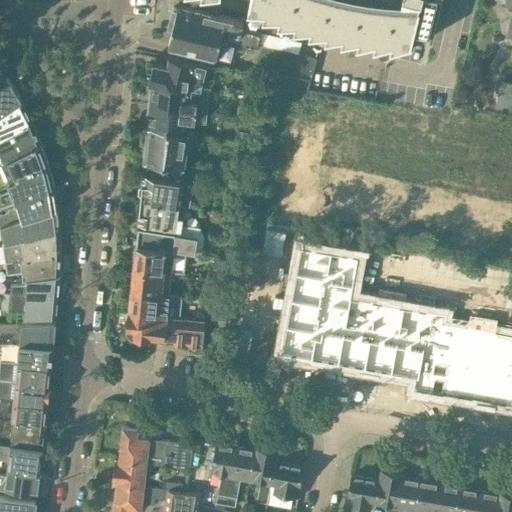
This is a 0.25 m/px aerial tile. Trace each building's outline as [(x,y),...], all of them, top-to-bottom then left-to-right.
[(250,0),(250,2),(251,2),(249,6),(249,8),(265,9),(264,14),(263,14),(263,15),(281,15),(279,20),(279,21),(296,21),(295,26),(294,26),(294,27),(312,26),(310,31),(310,32),(327,30),(326,35),(326,36),(344,34),(342,38),(342,39),(342,40),(360,37),(358,41),(358,43),(376,39),(375,43),(374,44),(374,45),(392,41),(391,45),(391,47),(413,40),(413,39),(431,34),(431,35),(433,35),(441,0),(250,0)] [(168,25),(173,26),(168,43),(234,59),(237,47),(251,50),(252,44),(258,45),(262,29),(238,23),(240,16),(226,13),(225,15),(178,4),(177,7),(173,5),(168,25)] [(305,54),(301,69),(313,72),(316,57),(305,54)] [(149,83),(152,83),(190,87),(209,89),(212,89),(217,66),(206,65),(170,56),(168,65),(154,61),(149,83)] [(0,115),(23,99),(8,75),(0,75),(0,115)] [(511,107),(511,104),(511,82),(501,80),(496,103),(511,107)] [(152,83),(150,103),(207,111),(208,100),(209,89),(190,87),(152,83)] [(0,139),(32,120),(23,99),(0,115),(0,139)] [(341,102),(328,172),(422,188),(418,208),(396,208),(396,232),(449,232),(456,194),(511,204),(511,122),(469,115),(468,125),(341,102)] [(150,103),(148,125),(186,131),(187,119),(193,120),(193,121),(206,123),(207,111),(150,103)] [(41,141),(32,120),(0,139),(0,162),(3,162),(41,141)] [(190,131),(186,131),(148,125),(148,129),(147,129),(143,132),(142,142),(145,146),(147,146),(145,161),(185,167),(190,131)] [(249,140),(250,132),(236,130),(235,138),(249,140)] [(49,162),(41,141),(3,162),(0,162),(0,185),(10,180),(49,162)] [(0,206),(19,200),(55,184),(54,181),(49,162),(10,180),(13,189),(0,193),(0,206)] [(230,182),(232,169),(215,166),(213,179),(230,182)] [(141,195),(141,199),(180,205),(183,193),(187,194),(188,187),(204,189),(206,178),(188,175),(188,181),(144,173),(143,183),(139,185),(138,192),(141,195)] [(0,225),(1,226),(59,207),(55,184),(19,200),(20,205),(3,211),(0,212),(0,225)] [(179,215),(180,205),(141,199),(137,201),(136,209),(140,211),(138,222),(182,229),(183,216),(179,215)] [(22,238),(61,229),(59,207),(1,226),(6,242),(12,241),(22,238)] [(201,253),(204,237),(139,226),(137,246),(175,250),(186,252),(201,253)] [(61,252),(61,229),(22,238),(12,241),(6,242),(3,243),(6,261),(61,252)] [(309,241),(289,350),(424,375),(422,387),(511,403),(511,332),(451,321),(452,312),(360,294),(368,252),(309,241)] [(137,246),(134,268),(173,272),(184,273),(186,252),(175,250),(137,246)] [(24,270),(24,277),(27,277),(60,273),(61,252),(6,261),(8,273),(24,270)] [(134,268),(132,290),(171,294),(173,272),(134,268)] [(58,296),(60,273),(27,277),(27,282),(11,283),(11,292),(2,291),(1,295),(10,296),(58,296)] [(198,287),(197,295),(205,296),(206,288),(198,287)] [(171,294),(132,290),(130,312),(180,316),(182,295),(171,294)] [(1,295),(0,309),(25,310),(25,316),(56,316),(58,296),(10,296),(1,295)] [(228,309),(211,307),(210,321),(224,322),(227,317),(228,309)] [(257,342),(262,316),(238,311),(233,338),(257,342)] [(189,317),(180,316),(130,312),(128,312),(126,330),(133,336),(185,342),(185,348),(202,352),(205,318),(189,317)] [(0,341),(2,341),(7,341),(7,340),(54,345),(56,320),(0,321),(0,341)] [(0,357),(52,363),(54,345),(7,340),(7,341),(2,341),(0,357)] [(0,377),(50,382),(52,363),(0,357),(0,377)] [(0,395),(1,396),(15,397),(48,401),(50,382),(0,377),(0,395)] [(0,414),(47,419),(48,401),(15,397),(1,396),(0,402),(0,414)] [(0,432),(20,435),(45,438),(47,419),(0,414),(0,432)] [(116,456),(116,457),(119,457),(148,461),(164,462),(166,438),(138,435),(139,426),(123,424),(119,457),(116,456)] [(166,438),(164,462),(190,465),(193,441),(166,438)] [(225,509),(226,502),(237,443),(217,439),(211,469),(222,471),(217,496),(202,493),(200,504),(225,509)] [(0,465),(9,466),(41,471),(44,449),(0,442),(0,465)] [(237,443),(226,502),(236,504),(242,475),(251,477),(257,447),(256,447),(237,443)] [(272,481),(274,481),(278,459),(276,459),(278,448),(256,444),(256,447),(257,447),(251,477),(261,479),(256,507),(267,509),(272,481)] [(119,457),(116,457),(113,482),(116,483),(145,486),(148,461),(119,457)] [(278,459),(274,481),(277,481),(275,491),(299,496),(305,463),(278,459)] [(0,487),(37,493),(41,471),(9,466),(8,474),(0,472),(0,487)] [(396,511),(404,473),(404,472),(383,468),(381,478),(377,500),(388,502),(385,511),(396,511)] [(417,508),(423,477),(404,473),(396,511),(406,511),(408,506),(417,508)] [(381,478),(351,474),(346,504),(371,509),(373,499),(377,500),(381,478)] [(426,511),(436,511),(443,481),(423,477),(417,508),(427,509),(426,511)] [(166,481),(165,488),(167,489),(181,490),(182,483),(166,481)] [(457,511),(463,484),(443,481),(436,511),(457,511)] [(165,488),(145,486),(116,483),(112,511),(128,511),(129,509),(142,510),(143,501),(154,502),(155,497),(166,498),(167,489),(165,488)] [(477,511),(482,488),(463,484),(457,511),(477,511)] [(498,511),(502,492),(501,492),(482,488),(477,511),(498,511)] [(198,511),(200,504),(202,493),(181,490),(167,489),(166,498),(164,511),(198,511)] [(511,511),(511,491),(501,490),(501,492),(502,492),(498,511),(511,511)] [(0,511),(34,511),(36,498),(0,493),(0,511)]
